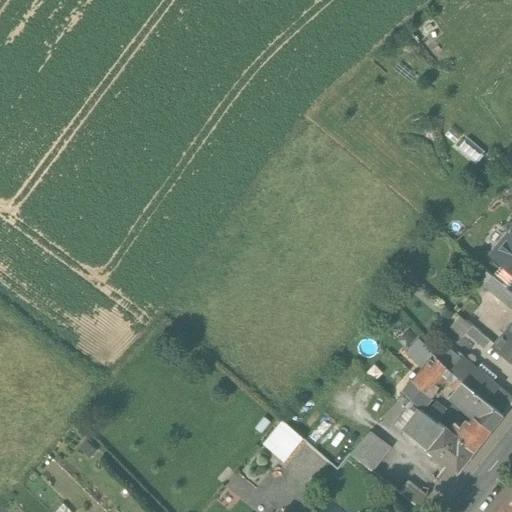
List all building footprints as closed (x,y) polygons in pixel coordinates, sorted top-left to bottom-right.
[(511,281),(507,288),(511,292),(511,231),(492,255),(511,272),(511,281)] [(511,323),(494,345),(511,360),(511,292),(507,288),(487,272),(478,282),(511,310),(511,309),(511,323)] [(448,327),(461,338),(464,334),(471,326),(458,315),(448,327)] [(471,326),(464,334),(483,350),(490,342),(471,326)] [(421,370),(433,355),(419,338),(404,351),(421,370)] [(442,343),(433,355),(441,362),(450,350),(442,343)] [(441,362),(451,370),(460,358),(450,350),(441,362)] [(464,381),(451,370),(441,362),(433,355),(421,370),(413,381),(430,398),(445,381),(450,384),(443,392),(451,398),(464,381)] [(491,431),(503,416),(491,406),(487,403),(498,388),(490,382),(475,370),(460,358),(451,370),(464,381),(451,398),(475,419),(491,431)] [(475,370),(490,382),(494,378),(478,365),(475,370)] [(422,408),(430,398),(413,381),(405,391),(422,408)] [(491,406),(502,392),(498,388),(487,403),(491,406)] [(503,416),(511,404),(511,400),(502,392),(491,406),(503,416)] [(433,402),(425,413),(436,422),(444,411),(433,402)] [(402,431),(421,409),(413,403),(395,424),(402,431)] [(431,454),(449,432),(436,422),(425,413),(421,409),(402,431),(422,445),(421,446),(431,454)] [(280,419),(259,444),(281,462),(302,438),(280,419)] [(475,452),(491,431),(475,419),(471,425),(468,423),(462,430),(455,425),(449,432),(475,452)] [(369,431),(350,453),(373,472),(390,448),(369,431)] [(457,474),(475,452),(449,432),(431,454),(457,474)] [(400,492),(419,507),(425,499),(426,497),(427,496),(408,481),(400,492)] [(511,511),(511,497),(499,511),(511,511)]
